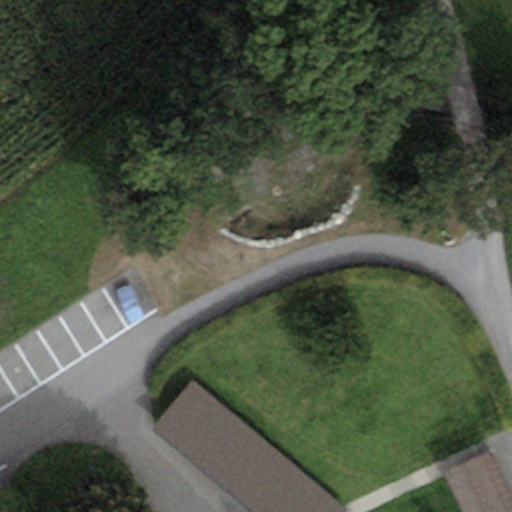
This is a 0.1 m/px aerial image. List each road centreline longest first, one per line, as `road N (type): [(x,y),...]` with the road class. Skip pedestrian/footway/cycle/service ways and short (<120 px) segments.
road 1 (unclassified): [(0,423),(220,296),(311,255),(383,244),(451,269),(485,292)]
road 2 (unclassified): [(437,0),(457,40),(493,189),(485,292)]
